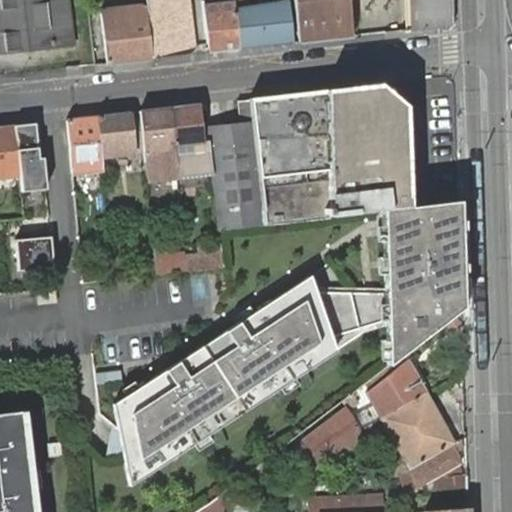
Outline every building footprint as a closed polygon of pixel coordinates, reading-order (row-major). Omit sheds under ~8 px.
[(0,0),(0,54),(75,46),(69,0),(0,0)] [(152,59),(188,55),(193,50),(186,0),(144,0),(145,4),(152,59)] [(238,49),(291,44),(286,0),(234,9),(238,49)] [(342,37),(351,37),(347,0),(293,0),(298,43),(342,37)] [(410,0),(403,0),(406,30),(412,30),(410,0)] [(410,0),(412,30),(452,25),(451,0),(410,0)] [(211,1),(203,2),(209,53),(238,49),(234,9),(234,8),(212,10),(211,1)] [(102,9),(108,64),(152,59),(145,4),(102,9)] [(381,210),(408,207),(405,108),(377,84),(324,90),(250,98),(250,99),(252,120),(252,123),(259,178),(262,205),(327,196),(327,200),(328,209),(328,217),(350,214),(381,210)] [(252,120),(250,99),(238,101),(241,121),(252,120)] [(200,104),(171,108),(174,145),(177,177),(177,179),(213,176),(209,139),(203,140),(200,104)] [(171,108),(140,111),(145,163),(147,181),(177,177),(174,148),(174,145),(171,108)] [(129,112),(97,116),(101,156),(133,152),(129,112)] [(69,130),(72,173),(83,171),(91,171),(102,169),(101,156),(97,116),(68,120),(69,130)] [(35,122),(13,125),(19,173),(19,177),(42,174),(35,122)] [(213,176),(219,229),(264,224),(262,205),(259,178),(252,123),(208,129),(209,139),(213,176)] [(13,125),(0,126),(0,174),(19,173),(13,125)] [(42,174),(19,177),(20,189),(43,186),(42,174)] [(385,325),(386,366),(462,310),(459,201),(408,207),(381,210),(384,289),(384,294),(385,320),(385,325)] [(50,236),(14,239),(17,271),(53,268),(50,236)] [(185,257),(186,271),(194,270),(223,267),(221,252),(185,257)] [(156,274),(156,275),(186,271),(185,257),(154,261),(156,274)] [(139,275),(156,274),(154,261),(155,260),(138,261),(139,275)] [(385,320),(384,294),(313,292),(312,287),(309,276),(113,405),(130,485),(334,351),(332,341),(330,337),(385,320)] [(385,325),(385,320),(330,337),(332,341),(385,325)] [(380,418),(426,393),(407,359),(365,392),(380,418)] [(120,370),(95,374),(96,384),(121,381),(120,370)] [(358,400),(352,393),(342,400),(346,407),(347,408),(358,400)] [(453,442),(426,393),(380,418),(376,420),(360,430),(368,443),(388,431),(400,454),(381,465),(390,479),(397,475),(453,442)] [(346,407),(342,400),(338,404),(342,410),(346,407)] [(346,407),(342,410),(300,442),(303,446),(289,454),(304,480),(314,475),(308,466),(314,463),(315,464),(362,435),(346,407)] [(360,430),(376,420),(370,411),(365,413),(362,408),(350,414),(360,430)] [(36,511),(36,509),(12,511),(7,511),(6,500),(35,496),(28,439),(23,440),(19,412),(0,414),(0,511),(36,511)] [(24,412),(19,412),(23,440),(28,439),(24,412)] [(367,442),(362,435),(315,464),(314,463),(308,466),(314,475),(367,442)] [(454,443),(453,442),(397,475),(401,489),(402,493),(419,486),(419,487),(435,478),(437,492),(467,489),(467,475),(443,477),(443,473),(459,464),(456,453),(461,450),(460,440),(454,443)] [(60,443),(48,444),(49,457),(61,456),(60,443)] [(283,455),(280,448),(257,466),(261,472),(283,455)] [(401,489),(397,475),(390,479),(397,490),(401,489)] [(313,511),(382,511),(381,495),(312,499),(313,511)] [(12,511),(36,509),(35,496),(6,500),(7,511),(12,511)] [(250,511),(249,503),(232,504),(232,511),(250,511)]
